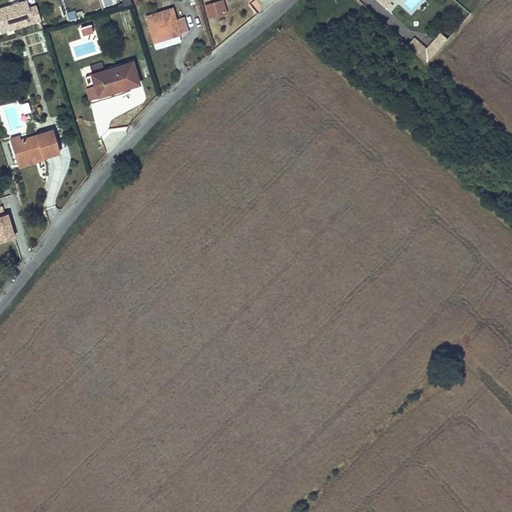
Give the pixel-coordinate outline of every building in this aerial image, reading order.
[(27,0),(26,0),(0,7),(0,27),(2,34),(42,23),(37,5),(29,7),(27,0)] [(227,11),(223,0),(219,0),(205,4),(209,17),(227,11)] [(255,0),(252,3),(260,12),(273,0),(255,0)] [(380,0),(390,8),(393,5),(390,2),(391,0),(380,0)] [(179,35),(190,31),(185,16),(178,18),(174,6),(145,15),(156,49),(181,40),(179,35)] [(69,20),(77,18),(75,9),(66,12),(69,20)] [(94,32),(91,24),(81,27),(83,35),(94,32)] [(441,47),(435,41),(426,51),(422,47),(417,53),(427,62),(441,47)] [(134,59),(91,72),(95,84),(86,87),(89,99),(141,82),(134,59)] [(43,160),(42,157),(60,151),(53,128),(21,138),(20,134),(10,137),(19,167),(43,160)] [(4,213),(2,206),(0,206),(0,240),(15,237),(8,212),(4,213)]
